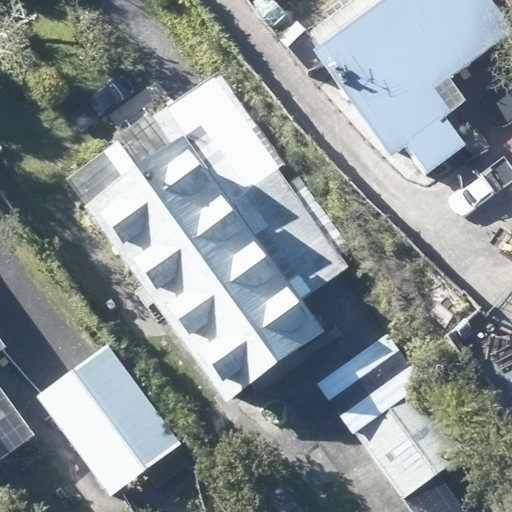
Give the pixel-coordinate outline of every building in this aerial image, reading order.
[(511,26),(511,18),(499,0),(332,0),(286,33),(313,72),(330,61),(397,157),(412,145),(432,172),(470,146),(447,113),(456,108),(441,87),(510,37),(511,26)] [(266,178),(242,195),(236,200),(188,134),(110,190),(91,204),(109,230),(233,401),(331,330),(271,248),(279,242),(322,302),(358,277),(280,168),(266,178)] [(0,457),(0,352),(7,348),(11,345),(0,329),(0,464),(3,462),(0,457)] [(114,493),(186,441),(114,344),(103,353),(44,396),(114,493)] [(356,430),(414,511),(468,511),(440,473),(472,450),(422,382),(356,430)]
